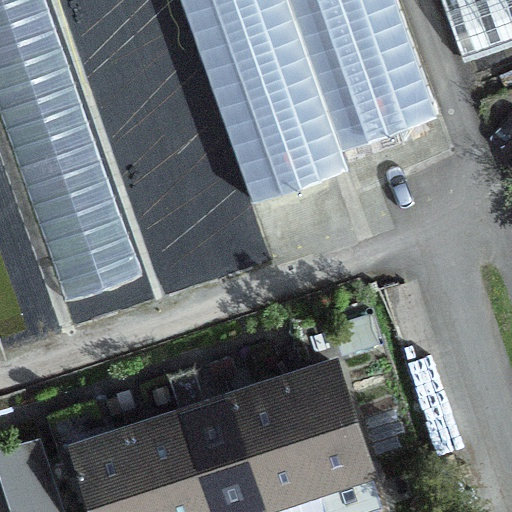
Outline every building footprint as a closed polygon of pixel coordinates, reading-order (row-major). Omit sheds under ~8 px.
[(180,0),(251,200),(348,165),(341,147),(437,113),(396,0),(180,0)] [(511,0),(442,0),(463,58),(511,40),(511,0)] [(316,480),(368,463),(335,363),(283,380),(316,480)] [(269,511),(312,511),(324,508),(316,480),(283,380),(232,397),(265,497),(269,511)] [(212,511),(219,511),(265,497),(232,397),(180,413),(212,511)] [(155,511),(212,511),(180,413),(129,430),(155,511)] [(97,511),(155,511),(129,430),(77,447),(97,511)] [(66,511),(43,438),(0,451),(0,467),(14,511),(66,511)]
